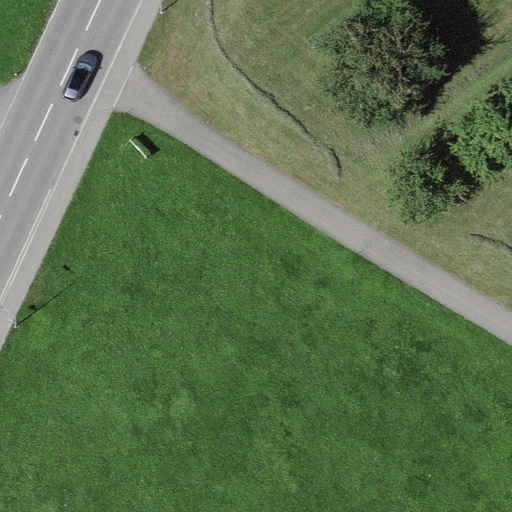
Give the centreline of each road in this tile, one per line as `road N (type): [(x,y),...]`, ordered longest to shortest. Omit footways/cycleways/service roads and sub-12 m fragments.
road 1 (track): [(511,332),(70,67)]
road 2 (secondary): [(102,0),(0,220)]
